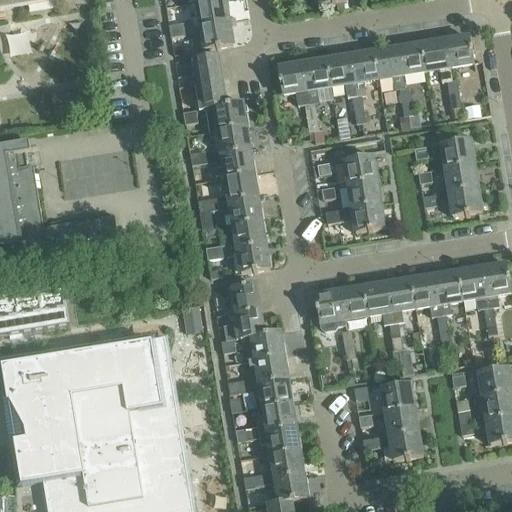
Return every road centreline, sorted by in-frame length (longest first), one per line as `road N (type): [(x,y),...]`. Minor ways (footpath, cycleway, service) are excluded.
road 1 (residential): [(281,157),(301,276),(511,241)]
road 2 (residential): [(322,397),(339,502),(511,472)]
road 3 (residential): [(255,0),(262,37),(494,3)]
